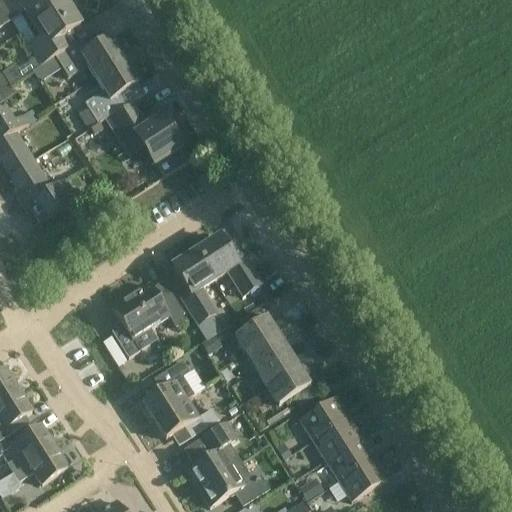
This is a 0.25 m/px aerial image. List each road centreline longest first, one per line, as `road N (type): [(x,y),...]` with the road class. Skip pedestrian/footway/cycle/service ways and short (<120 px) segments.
road 1 (residential): [(450,511),(244,177)]
road 2 (residential): [(22,326),(244,177)]
road 3 (residential): [(166,511),(130,455),(22,326)]
road 4 (residential): [(244,177),(129,0)]
